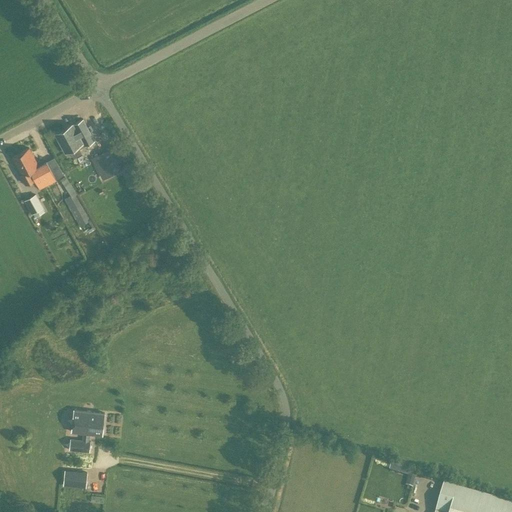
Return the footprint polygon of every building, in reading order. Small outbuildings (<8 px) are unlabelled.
[(65,128),(55,133),(65,152),(70,150),(74,157),(81,153),(79,148),(94,140),(83,119),(75,123),(74,120),(64,125),(65,128)] [(30,147),(21,152),(35,178),(40,187),(56,179),(46,161),(39,165),(30,147)] [(110,148),(92,158),(103,179),(122,169),(110,148)] [(35,178),(21,152),(12,156),(22,175),(21,175),(25,183),(35,178)] [(128,163),(121,166),(138,198),(145,195),(128,163)] [(44,208),(36,193),(24,200),(32,214),(33,213),(35,217),(44,211),(43,208),(44,208)] [(71,196),(65,200),(78,222),(84,218),(87,222),(90,228),(94,226),(75,194),(72,196),(71,196)] [(105,413),(74,410),(71,431),(102,435),(105,413)] [(389,471),(410,477),(412,470),(391,463),(389,471)] [(63,486),(86,488),(87,473),(65,470),(63,486)] [(511,511),(511,505),(458,490),(459,487),(445,483),(437,511),(511,511)]
